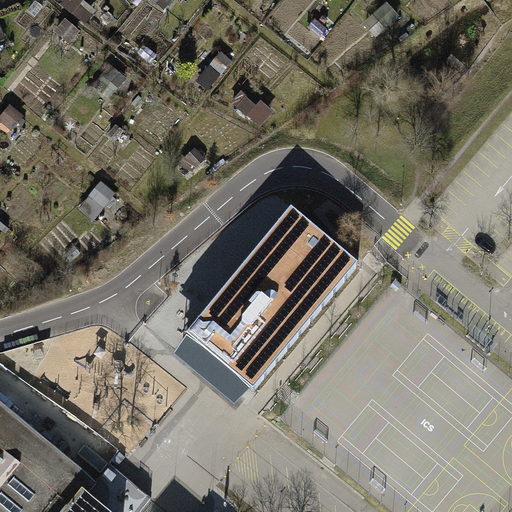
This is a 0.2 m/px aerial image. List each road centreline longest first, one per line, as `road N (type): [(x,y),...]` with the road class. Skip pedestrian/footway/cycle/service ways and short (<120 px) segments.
road 1 (track): [(0,90),(144,214)]
road 2 (track): [(222,0),(334,87)]
